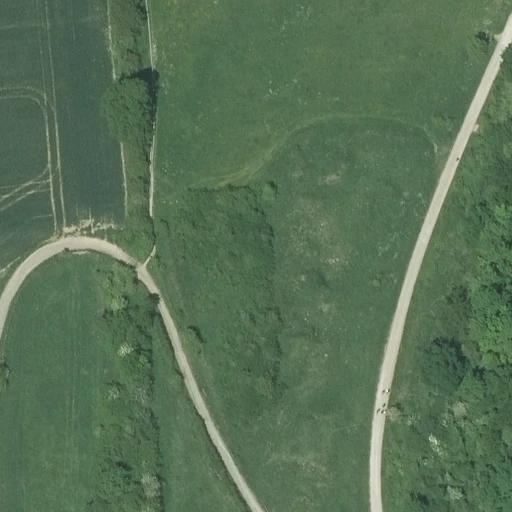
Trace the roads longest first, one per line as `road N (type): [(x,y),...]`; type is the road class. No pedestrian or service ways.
road 1 (track): [(511,31),(447,173),(399,309),(378,416),(377,511)]
road 2 (track): [(257,511),(202,418),(167,321),(137,269)]
road 3 (track): [(137,269),(110,248),(63,246),(23,268),(0,304)]
